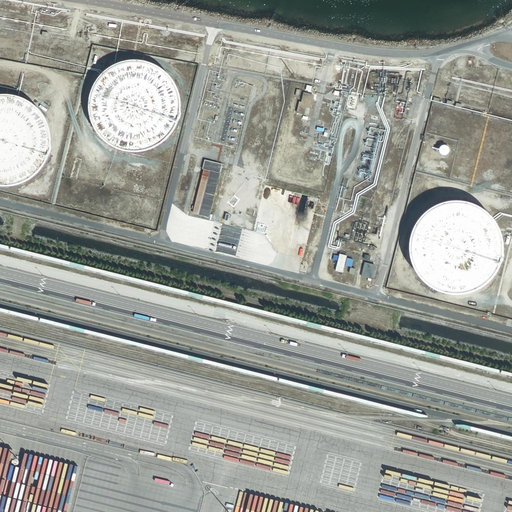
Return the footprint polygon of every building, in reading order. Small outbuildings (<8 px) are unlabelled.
[(148,61),(144,60),(143,60),(139,59),(135,59),(131,59),(126,59),(121,61),(117,62),(114,63),(110,65),(105,68),(101,72),(98,75),(95,78),(93,82),(91,87),(89,90),(88,95),(87,98),(87,103),(87,109),(88,114),(88,117),(90,121),(92,126),(94,130),(97,134),(101,138),(104,141),(107,143),(112,146),(115,148),(119,149),(124,150),(129,151),(134,151),(138,151),(142,150),(146,150),(152,148),(154,147),(157,145),(159,143),(163,141),(166,138),(169,135),(172,130),(175,125),(176,122),(178,118),(179,114),(179,109),(179,106),(179,102),(179,98),(178,94),(176,89),(175,85),(172,80),(169,76),(166,72),(161,68),(157,66),(153,63),(148,61)] [(314,95),(304,93),(302,102),(299,102),(296,113),(304,115),(305,114),(306,107),(311,108),(314,95)] [(19,97),(15,96),(14,96),(10,95),(6,95),(2,95),(0,95),(0,187),(2,188),(7,188),(11,187),(15,186),(19,185),(24,183),(29,181),(33,178),(36,175),(38,173),(41,170),(43,166),(45,162),(47,159),(48,156),(49,152),(50,148),(50,144),(50,139),(50,134),(49,129),(48,125),(45,120),(43,117),(40,112),(37,109),(34,106),(31,103),(27,101),(24,99),(19,97)] [(439,149),(439,151),(439,153),(440,154),(441,155),(443,155),(444,155),(445,155),(446,154),(447,154),(448,153),(448,152),(449,151),(448,148),(448,147),(447,146),(446,146),(445,145),(444,145),(443,145),(442,145),(440,146),(439,148),(439,149)] [(223,165),(204,160),(202,169),(204,170),(203,174),(205,174),(199,198),(200,198),(196,215),(210,218),(223,165)] [(203,174),(204,170),(202,169),(191,213),(196,215),(200,198),(199,198),(205,174),(203,174)] [(417,220),(414,224),(412,228),(410,233),(409,237),(408,242),(408,246),(408,251),(409,256),(410,261),(412,265),(414,269),(416,273),(419,277),(422,280),(426,284),(429,286),(433,289),(438,291),(442,292),(446,293),(451,294),(456,294),(460,294),(465,293),(469,292),(474,290),(478,289),(481,287),(485,284),(489,280),(492,277),(495,273),(497,270),(499,265),(501,261),(502,256),(503,252),(503,247),(503,243),(502,238),(501,234),(499,229),(498,225),(495,221),(492,217),(490,214),(486,210),(483,208),(478,205),(474,203),(469,201),(465,200),(460,200),(456,199),(451,200),(446,200),(442,201),(438,203),(434,205),(430,207),(426,209),(423,213),(420,216),(417,220)] [(375,265),(365,262),(362,276),(372,278),(375,265)]
